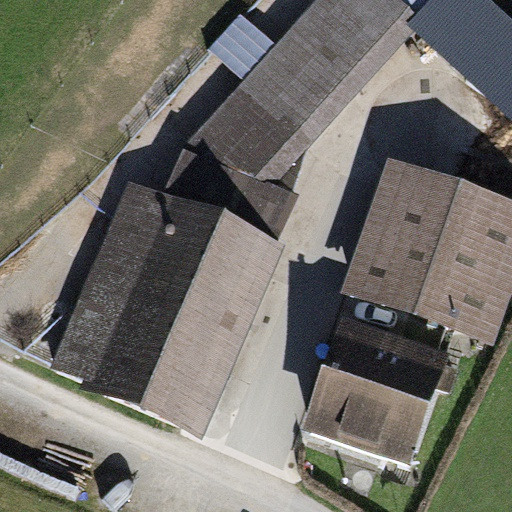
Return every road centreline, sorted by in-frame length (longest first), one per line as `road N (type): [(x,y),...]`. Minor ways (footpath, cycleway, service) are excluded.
road 1 (track): [(243,486),(353,167)]
road 2 (track): [(0,378),(298,511)]
